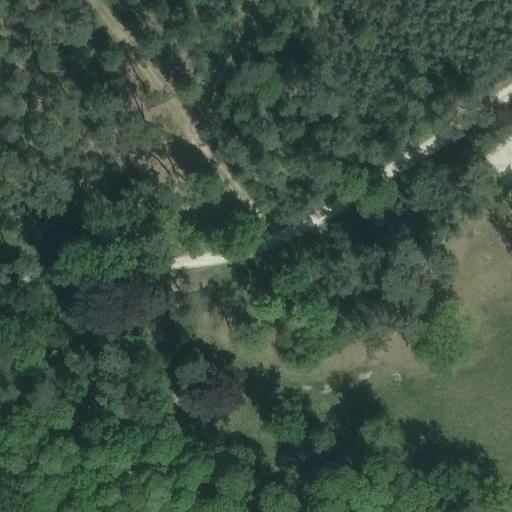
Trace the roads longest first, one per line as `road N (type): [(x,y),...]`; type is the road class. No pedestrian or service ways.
road 1 (track): [(511,88),(284,239),(12,288),(0,299)]
road 2 (track): [(247,0),(188,110),(100,0)]
road 3 (track): [(284,239),(188,110)]
